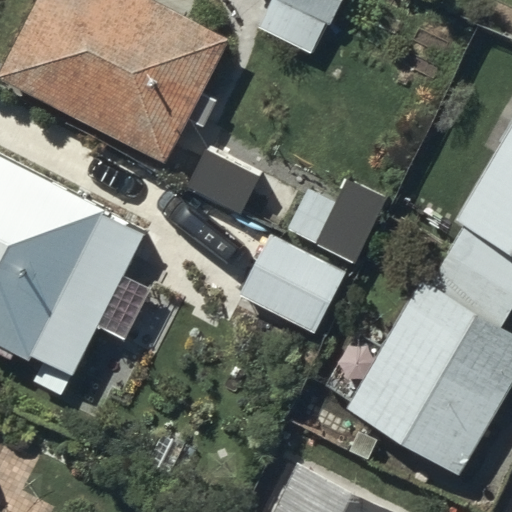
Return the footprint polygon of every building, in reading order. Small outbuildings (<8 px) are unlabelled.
[(237,45),(150,0),(44,0),(3,80),(170,166),(193,121),(208,129),(221,104),(209,99),(237,45)] [(348,0),(279,0),(264,30),(319,58),(348,0)] [(511,138),(462,224),(511,252),(511,138)] [(269,180),(214,154),(196,191),(251,217),(269,180)] [(152,234),(0,156),(0,344),(76,383),(152,234)] [(391,203),(354,185),(322,247),(359,265),(391,203)] [(338,205),(314,192),(293,232),(318,244),(338,205)] [(511,323),(511,260),(467,234),(437,285),(510,327),(511,323)] [(350,277),(276,241),(247,299),(321,335),(350,277)] [(511,395),(511,333),(427,285),(353,414),(465,478),(511,395)] [(192,320),(149,293),(129,324),(172,351),(192,320)] [(188,446),(166,435),(151,467),(173,477),(188,446)] [(388,511),(304,470),(283,511),(388,511)]
